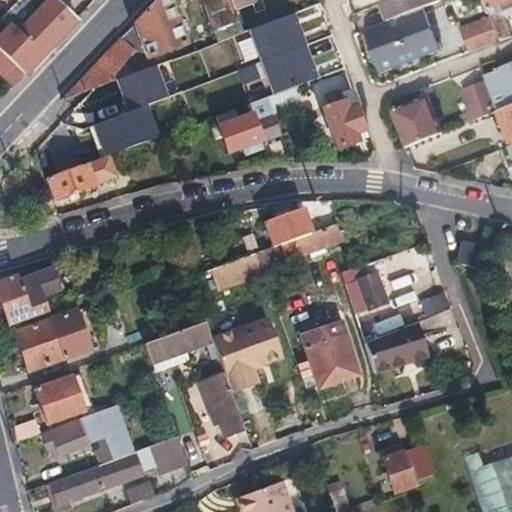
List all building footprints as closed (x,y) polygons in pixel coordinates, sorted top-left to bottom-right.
[(0,50),(24,74),(58,39),(76,19),(57,0),(13,0),(0,13),(0,18),(5,23),(0,29),(0,50)] [(171,0),(158,0),(136,24),(150,59),(188,44),(171,0)] [(209,0),(226,40),(247,32),(238,11),(234,0),(209,0)] [(234,0),(238,11),(253,5),(257,15),(268,11),(264,0),(234,0)] [(439,3),(437,0),(394,0),(378,7),(385,24),(439,3)] [(511,7),(511,0),(481,0),(485,10),(496,5),(500,12),(511,7)] [(422,10),(362,34),(379,75),(438,52),(422,10)] [(489,20),(497,43),(508,39),(499,15),(489,20)] [(459,34),(467,55),(497,43),(489,20),(459,34)] [(67,102),(94,93),(146,72),(128,33),(105,59),(67,102)] [(249,36),(233,40),(238,63),(254,60),(249,36)] [(91,162),(327,72),(318,50),(82,140),(91,162)] [(0,71),(13,86),(24,74),(0,51),(0,71)] [(511,63),(482,74),(484,77),(496,110),(498,110),(511,104),(511,63)] [(496,110),(484,77),(461,87),(472,120),(496,110)] [(267,98),(272,111),(301,100),(296,87),(267,98)] [(363,134),(366,132),(351,90),(323,100),(325,108),(321,110),(335,150),(365,139),(363,134)] [(390,110),(404,146),(440,132),(427,96),(390,110)] [(259,142),(281,134),(272,111),(267,98),(254,103),(259,116),(252,119),(250,114),(216,126),(226,154),(244,148),(246,153),(261,148),(259,142)] [(496,110),(509,145),(511,144),(511,104),(498,110),(496,110)] [(163,137),(170,156),(186,149),(180,131),(163,137)] [(511,144),(509,145),(503,148),(509,163),(511,162),(511,144)] [(108,158),(86,167),(97,195),(121,185),(108,158)] [(45,182),(60,218),(101,201),(97,195),(86,167),(45,182)] [(325,228),(314,199),(298,201),(301,209),(265,223),(273,248),(325,228)] [(346,240),(340,222),(325,228),(273,248),(254,255),(261,275),(264,274),(263,271),(308,253),(310,258),(325,253),(323,248),(346,240)] [(472,267),(479,245),(462,242),(457,263),(472,267)] [(205,296),(261,275),(254,255),(198,276),(205,296)] [(0,280),(0,289),(9,318),(70,300),(60,268),(22,279),(20,275),(0,280)] [(364,311),(349,273),(340,277),(354,315),(364,311)] [(357,282),(368,310),(385,304),(374,276),(357,282)] [(81,307),(88,329),(119,319),(112,298),(81,307)] [(15,333),(27,371),(66,360),(53,321),(15,333)] [(268,321),(220,338),(234,377),(251,371),(281,360),(268,321)] [(302,335),(321,388),(358,375),(339,322),(302,335)] [(431,358),(420,322),(366,344),(378,377),(431,358)] [(207,326),(148,346),(158,375),(188,365),(186,358),(214,348),(212,341),(207,326)] [(234,377),(220,338),(212,341),(214,348),(223,373),(225,380),(230,394),(256,385),(251,371),(234,377)] [(37,391),(47,426),(84,414),(73,380),(37,391)] [(224,437),(243,431),(230,394),(225,380),(202,389),(215,426),(219,425),(224,437)] [(97,453),(102,466),(131,456),(118,410),(46,432),(51,448),(62,445),(64,454),(106,441),(109,450),(97,453)] [(11,429),(15,442),(41,434),(36,422),(11,429)] [(78,474),(65,478),(72,501),(143,479),(142,474),(158,470),(161,477),(189,468),(179,440),(131,456),(102,466),(78,474)] [(439,491),(427,453),(406,459),(386,466),(399,501),(419,494),(419,497),(439,491)] [(386,466),(406,459),(405,454),(384,460),(386,466)] [(480,455),(463,461),(480,511),(511,511),(511,460),(485,468),(480,455)] [(294,511),(286,486),(247,499),(250,511),(294,511)] [(135,497),(138,506),(154,501),(151,491),(135,497)] [(351,511),(345,493),(332,497),(338,511),(351,511)] [(250,511),(247,499),(241,501),(244,511),(250,511)]
